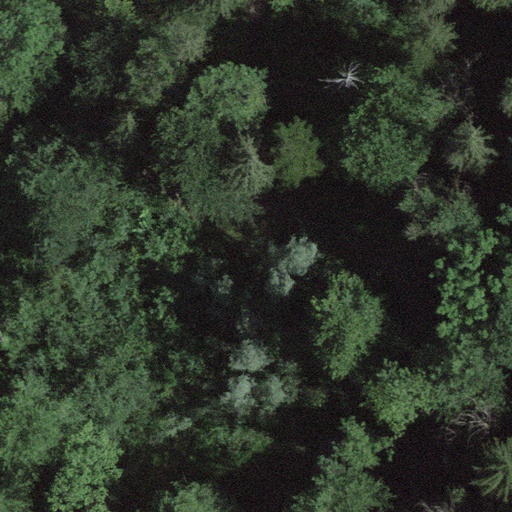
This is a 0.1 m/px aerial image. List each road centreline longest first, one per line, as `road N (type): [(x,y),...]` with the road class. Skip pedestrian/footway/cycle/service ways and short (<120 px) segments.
road 1 (track): [(0,145),(260,189),(351,217),(390,245),(415,280),(438,359),(428,414),(391,511)]
road 2 (track): [(260,189),(230,329),(152,511)]
